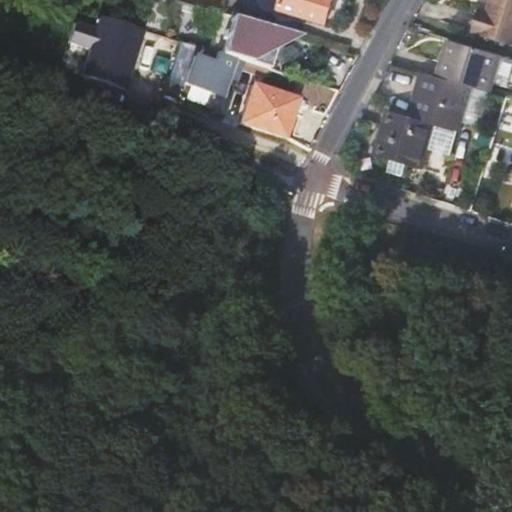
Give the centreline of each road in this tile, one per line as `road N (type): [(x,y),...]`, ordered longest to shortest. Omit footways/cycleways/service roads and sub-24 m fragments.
road 1 (secondary): [(314,182),(301,219),(297,291),(313,354),(331,386),(385,435),(503,511)]
road 2 (residential): [(511,248),(314,182)]
road 3 (secondary): [(406,0),(314,182)]
